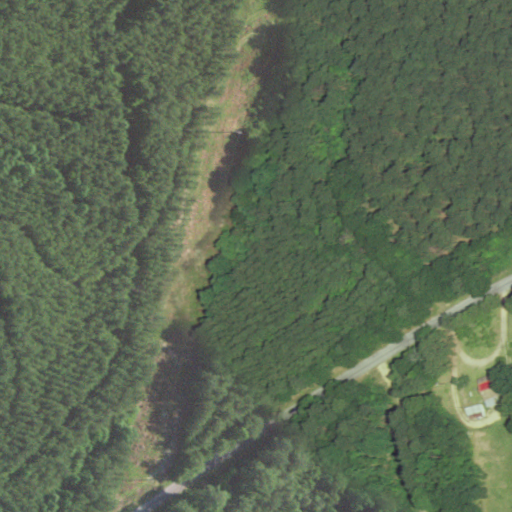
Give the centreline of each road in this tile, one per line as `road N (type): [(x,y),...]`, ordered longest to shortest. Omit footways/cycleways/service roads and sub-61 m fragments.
road 1 (residential): [(295,409),(243,274),(123,48),(51,0)]
road 2 (residential): [(138,511),(276,419),(511,281)]
road 3 (residential): [(0,228),(192,476)]
